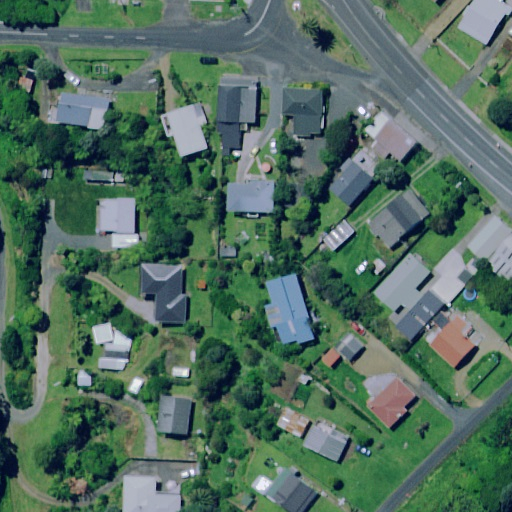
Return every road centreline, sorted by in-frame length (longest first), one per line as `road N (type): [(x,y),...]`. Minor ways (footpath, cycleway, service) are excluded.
road 1 (unclassified): [(256,28),(227,39),(145,40),(0,31)]
road 2 (residential): [(382,511),(511,387)]
road 3 (trunk): [(394,77),(511,183)]
road 4 (unclassified): [(394,77),(343,72),(286,51),(256,28)]
